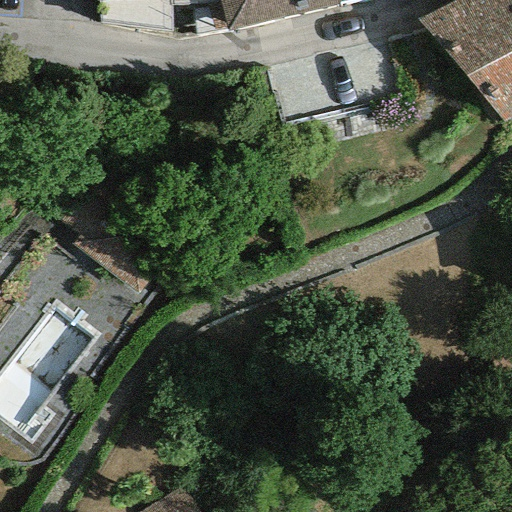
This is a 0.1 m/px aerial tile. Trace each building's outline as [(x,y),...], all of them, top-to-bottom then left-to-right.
[(97,0),(98,23),(178,42),(227,31),(215,0),(97,0)] [(337,4),(335,0),(215,0),(227,31),(285,20),(337,4)] [(511,0),(464,0),(417,21),(502,123),(511,116),(511,0)] [(92,154),(48,210),(80,235),(73,244),(137,295),(188,230),(92,154)] [(201,511),(193,497),(165,511),(201,511)]
